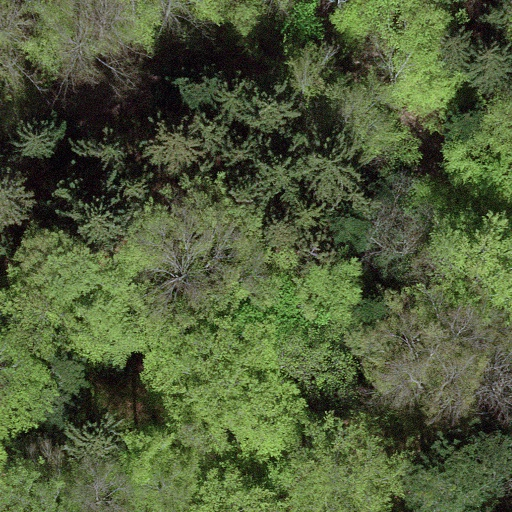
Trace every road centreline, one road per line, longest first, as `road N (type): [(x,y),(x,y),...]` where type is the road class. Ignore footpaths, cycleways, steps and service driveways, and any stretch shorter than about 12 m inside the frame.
road 1 (track): [(511,269),(404,131),(276,64),(217,64),(152,77),(0,171)]
road 2 (track): [(511,441),(373,511)]
